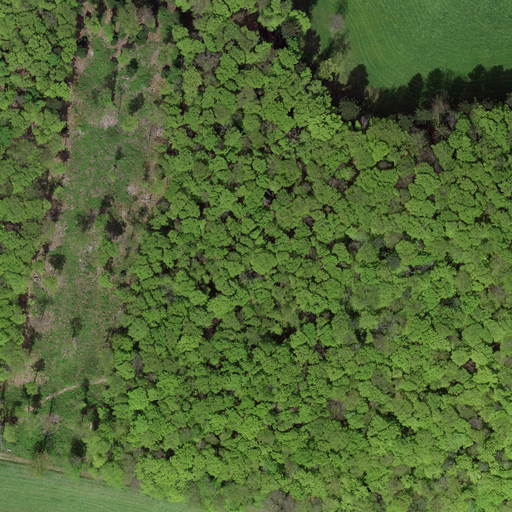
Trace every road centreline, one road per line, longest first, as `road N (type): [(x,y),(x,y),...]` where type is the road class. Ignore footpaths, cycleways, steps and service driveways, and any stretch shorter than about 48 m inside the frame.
road 1 (track): [(264,289),(215,330),(0,417)]
road 2 (track): [(0,456),(257,511)]
